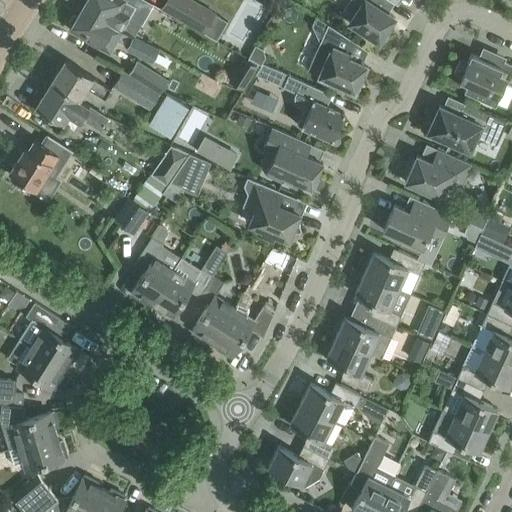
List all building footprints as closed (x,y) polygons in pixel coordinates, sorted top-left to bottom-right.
[(86,0),(83,5),(134,35),(141,24),(129,17),(136,6),(126,0),(86,0)] [(191,0),(184,0),(175,16),(203,32),(217,40),(228,21),(214,13),(191,0)] [(381,8),(386,0),(355,0),(361,4),(349,22),(379,41),(395,17),(381,8)] [(134,36),(83,5),(79,13),(78,12),(78,14),(77,15),(73,15),(69,22),(71,25),(71,26),(70,28),(98,45),(109,51),(116,40),(127,46),(126,48),(151,61),(158,48),(134,36)] [(349,57),(356,42),(328,23),(319,43),(327,59),(320,75),(354,90),(355,88),(357,89),(362,79),(360,78),(366,65),(349,57)] [(266,56),(263,48),(255,44),(248,57),(261,64),(266,56)] [(471,53),(467,63),(459,60),(454,72),(469,79),(464,89),(495,103),(505,81),(511,84),(511,63),(504,60),(501,67),(471,53)] [(51,81),(79,99),(87,87),(105,98),(111,88),(65,59),(51,81)] [(129,73),(161,92),(169,80),(137,60),(129,73)] [(332,94),(288,74),(262,62),(260,66),(255,74),(296,92),(294,95),(294,99),(296,103),(298,106),(304,108),(297,124),(332,140),(335,134),(337,135),(340,129),(338,128),(344,112),(327,105),(332,94)] [(237,69),(229,82),(244,91),(252,78),(237,69)] [(161,92),(129,73),(123,70),(113,85),(151,108),(163,115),(172,101),(160,93),(161,92)] [(90,106),(79,99),(51,81),(35,106),(63,124),(69,115),(79,122),(82,118),(100,130),(109,116),(90,105),(90,106)] [(439,104),(427,131),(470,150),(476,135),(496,144),(507,120),(465,101),(459,113),(439,104)] [(249,128),(252,119),(240,113),(236,122),(249,128)] [(307,155),(312,144),(305,141),(272,126),(263,147),(275,152),(266,171),(297,185),(299,182),(311,187),(313,184),(314,184),(320,171),(319,170),(323,162),(319,160),(317,159),(307,155)] [(35,189),(46,172),(53,177),(72,147),(49,133),(42,143),(35,139),(29,148),(26,146),(9,172),(35,189)] [(238,153),(205,135),(197,150),(230,169),(238,153)] [(151,174),(167,185),(185,159),(189,152),(171,144),(151,174)] [(417,154),(405,181),(441,197),(447,184),(459,189),(471,163),(437,148),(432,161),(417,154)] [(189,152),(185,159),(208,169),(211,161),(189,152)] [(278,204),(283,192),(279,190),(247,177),(244,185),(248,194),(255,211),(257,212),(252,224),(265,230),(264,234),(274,238),(276,234),(283,237),(302,230),(297,219),(300,213),(279,204),(278,204)] [(113,218),(134,232),(149,211),(128,197),(113,218)] [(395,204),(383,230),(403,238),(400,244),(419,253),(428,234),(436,238),(441,236),(451,214),(415,197),(409,211),(395,204)] [(465,205),(460,217),(468,221),(483,228),(488,216),(490,211),(485,209),(476,205),(471,202),(465,205)] [(483,228),(481,231),(493,237),(501,221),(488,216),(483,228)] [(481,231),(483,228),(468,221),(464,230),(467,237),(476,242),(481,231)] [(160,223),(152,236),(161,241),(167,232),(166,228),(160,225),(161,224),(160,223)] [(154,256),(163,243),(161,241),(152,236),(138,257),(148,264),(132,289),(133,290),(131,293),(144,301),(146,298),(152,302),(174,268),(154,256)] [(364,272),(399,288),(408,267),(420,272),(425,261),(398,249),(398,250),(399,250),(394,260),(374,251),(364,272)] [(509,263),(502,280),(511,284),(511,250),(510,256),(511,258),(510,262),(509,263)] [(201,267),(199,270),(180,258),(174,268),(152,302),(159,306),(157,309),(170,317),(172,314),(173,315),(189,289),(199,296),(213,274),(201,267)] [(390,309),(399,288),(364,272),(354,294),(375,303),(371,313),(370,313),(370,314),(396,325),(401,314),(390,309)] [(213,341),(234,307),(215,295),(224,281),(213,274),(199,296),(209,302),(193,328),(194,329),(192,332),(205,340),(207,337),(213,341)] [(511,287),(503,306),(492,301),(487,312),(511,323),(511,287)] [(479,295),(475,304),(485,308),(489,299),(479,295)] [(60,318),(61,317),(35,301),(26,315),(43,326),(30,345),(64,367),(68,361),(71,362),(79,349),(76,347),(77,346),(51,330),(59,318),(60,318)] [(263,336),(274,313),(262,306),(254,319),(234,307),(213,341),(219,345),(217,348),(230,356),(232,353),(234,354),(250,328),(263,336)] [(511,324),(511,323),(487,312),(472,344),(511,362),(511,336),(507,335),(511,325),(511,324)] [(382,358),(396,325),(370,314),(369,314),(370,315),(366,325),(345,316),(335,337),(370,353),(382,358)] [(441,319),(437,329),(447,333),(450,327),(449,323),(442,320),(442,319),(441,319)] [(431,339),(437,327),(421,320),(416,332),(431,339)] [(416,336),(407,356),(420,362),(429,342),(416,336)] [(361,374),(370,353),(335,337),(326,358),(347,368),(342,378),(341,378),(367,390),(372,379),(361,374)] [(509,387),(511,379),(511,362),(472,344),(457,376),(484,388),(483,387),(488,377),(509,387)] [(60,373),(64,367),(30,345),(17,366),(51,387),(52,386),(55,388),(63,375),(60,373)] [(483,389),(484,388),(457,376),(443,408),(444,409),(489,430),(499,409),(478,399),(482,389),(483,389)] [(17,379),(0,377),(0,390),(16,393),(17,379)] [(300,403),(334,420),(345,400),(356,405),(361,394),(336,381),(335,382),(336,382),(331,392),(311,382),(300,403)] [(24,394),(16,393),(0,390),(0,403),(2,404),(1,419),(4,423),(12,424),(19,445),(57,434),(55,427),(59,426),(54,411),(51,412),(50,411),(21,420),(24,394)] [(361,394),(356,405),(368,416),(381,423),(388,409),(375,402),(361,394)] [(324,441),(334,420),(300,403),(289,424),(310,434),(305,444),(304,443),(303,444),(329,457),(335,446),(324,441)] [(198,413),(191,408),(188,406),(182,416),(192,423),(198,413)] [(433,429),(428,441),(454,453),(454,452),(458,441),(473,448),(479,451),(489,430),(444,409),(434,430),(433,429)] [(57,434),(19,445),(8,448),(9,449),(14,464),(24,461),(26,468),(64,457),(64,456),(67,455),(63,440),(59,441),(57,434)] [(377,465),(389,442),(375,435),(350,484),(351,484),(351,483),(361,488),(351,509),(357,511),(375,511),(395,474),(377,465)] [(319,477),(329,457),(303,444),(303,445),(304,445),(299,455),(278,445),(268,466),(274,469),(274,470),(275,474),(278,477),(282,478),(286,476),(302,484),(302,483),(306,485),(319,477)] [(433,444),(429,454),(439,458),(444,449),(433,444)] [(455,511),(458,506),(442,498),(446,490),(444,489),(451,475),(437,468),(426,490),(414,511),(455,511)] [(23,508),(49,487),(38,473),(11,495),(23,508)] [(90,511),(103,487),(97,484),(99,481),(85,474),(83,477),(82,477),(64,511),(90,511)] [(389,485),(375,511),(401,511),(403,509),(407,511),(414,511),(426,490),(395,474),(393,476),(389,485)] [(46,511),(60,501),(49,487),(23,508),(18,511),(46,511)] [(117,511),(125,498),(124,498),(125,494),(111,487),(110,491),(103,487),(90,511),(117,511)]
